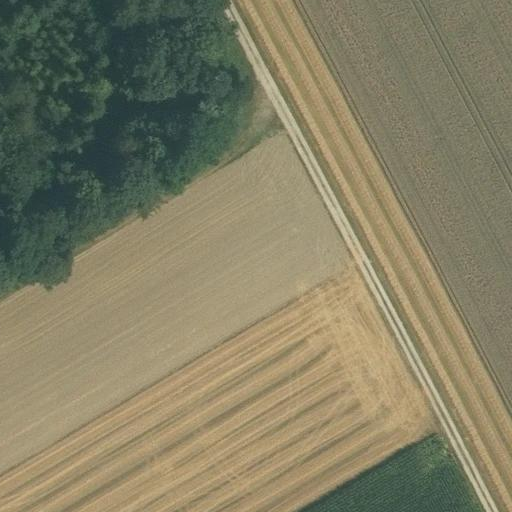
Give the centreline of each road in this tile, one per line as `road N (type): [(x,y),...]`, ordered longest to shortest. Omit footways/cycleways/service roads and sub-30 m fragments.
road 1 (track): [(225,0),(491,511)]
road 2 (track): [(0,295),(289,123)]
